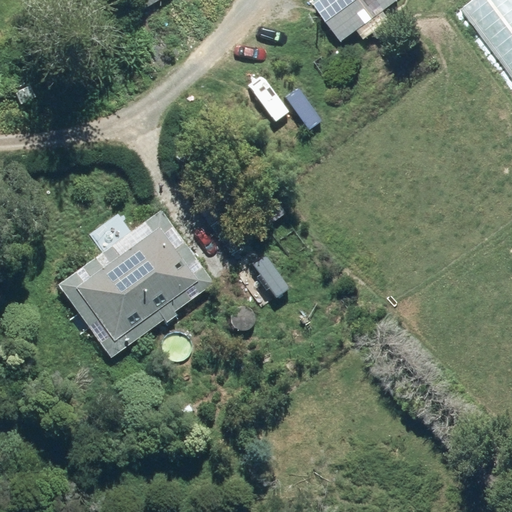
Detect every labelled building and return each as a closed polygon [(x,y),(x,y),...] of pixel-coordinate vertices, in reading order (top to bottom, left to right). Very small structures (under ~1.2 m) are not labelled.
[(129,0),(137,13),(158,0),(129,0)] [(357,34),(363,44),(390,26),(383,15),(396,6),(391,0),(314,0),(312,2),(341,45),(357,34)] [(511,0),(475,0),(459,13),(511,83),(511,0)] [(297,90),(279,103),(303,135),(320,122),(297,90)] [(256,186),(240,198),(262,227),(278,215),(256,186)] [(89,237),(101,253),(55,286),(108,360),(211,285),(158,212),(130,232),(118,216),(89,237)] [(216,218),(202,229),(225,259),(239,248),(216,218)] [(202,229),(190,239),(216,274),(229,264),(225,259),(202,229)]
